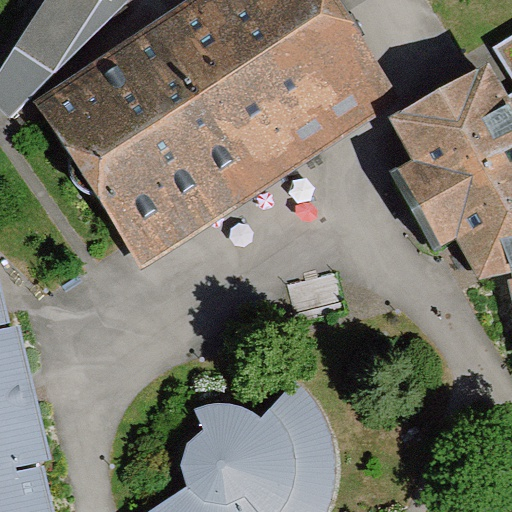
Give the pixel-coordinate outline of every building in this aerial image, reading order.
[(128,3),(124,0),(45,0),(43,4),(0,71),(0,109),(9,119),(128,3)] [(123,248),(137,272),(367,118),(367,61),(330,0),(197,0),(37,106),(44,117),(123,248)] [(511,47),(405,108),(389,137),(404,165),(381,180),(432,267),(453,255),(475,288),(511,275),(511,47)] [(0,316),(0,511),(45,511),(36,465),(42,464),(14,331),(4,333),(0,316)] [(189,489),(152,511),(324,511),(327,507),(333,473),(332,443),(321,411),(296,382),(260,423),(233,410),(215,409),(193,414),(205,436),(186,448),(182,468),(189,489)]
